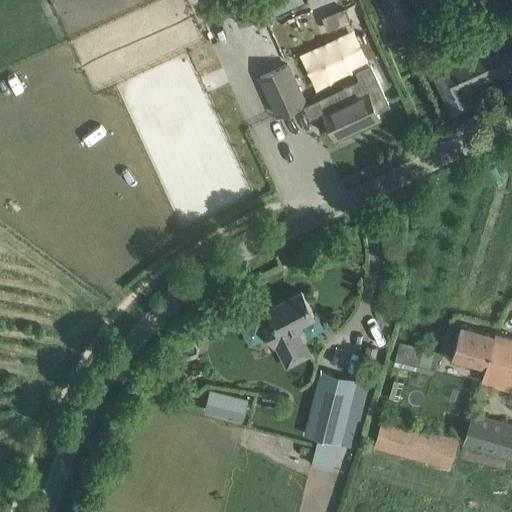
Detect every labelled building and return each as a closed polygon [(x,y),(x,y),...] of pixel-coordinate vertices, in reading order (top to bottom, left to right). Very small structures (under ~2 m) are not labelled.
[(237,0),(231,2),(236,16),(271,5),(268,0),(237,0)] [(381,0),(389,15),(397,33),(413,26),(412,22),(419,20),(419,21),(429,17),(422,0),(381,0)] [(330,13),(336,28),(350,22),(345,7),(330,13)] [(430,43),(439,62),(431,66),(452,111),(473,102),(468,93),(511,72),(510,69),(511,68),(511,29),(476,46),(467,26),(430,43)] [(259,77),(277,115),(304,102),(286,64),(259,77)] [(355,70),(359,79),(341,87),(345,98),(322,109),(335,137),(379,117),(377,112),(390,105),(371,64),(355,70)] [(271,348),(274,346),(286,368),(311,355),(300,333),(303,331),(299,322),(313,314),(301,291),(267,308),(271,317),(258,323),(271,348)] [(450,359),(485,369),(481,383),(511,391),(511,337),(495,332),(494,335),(460,325),(454,344),(450,359)] [(393,364),(432,374),(438,351),(398,342),(393,364)] [(346,414),(354,379),(321,371),(306,433),(318,436),(339,441),(349,444),(356,416),(346,414)] [(211,389),(205,409),(229,416),(234,396),(211,389)] [(511,422),(471,411),(461,445),(511,459),(511,422)] [(450,470),(458,439),(381,418),(372,448),(450,470)] [(318,436),(310,465),(332,470),(339,441),(318,436)] [(410,474),(403,500),(426,506),(430,491),(441,494),(447,471),(385,455),(381,466),(410,474)]
